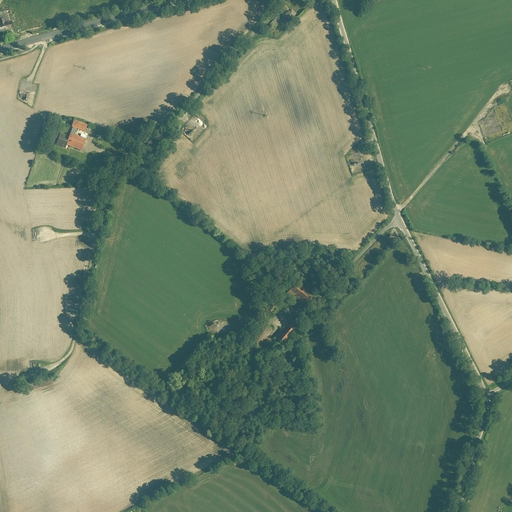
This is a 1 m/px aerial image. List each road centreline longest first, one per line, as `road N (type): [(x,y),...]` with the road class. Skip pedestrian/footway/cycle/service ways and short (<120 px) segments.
road 1 (unclassified): [(333,0),(397,219),(485,399)]
road 2 (tertiary): [(47,36),(180,0)]
